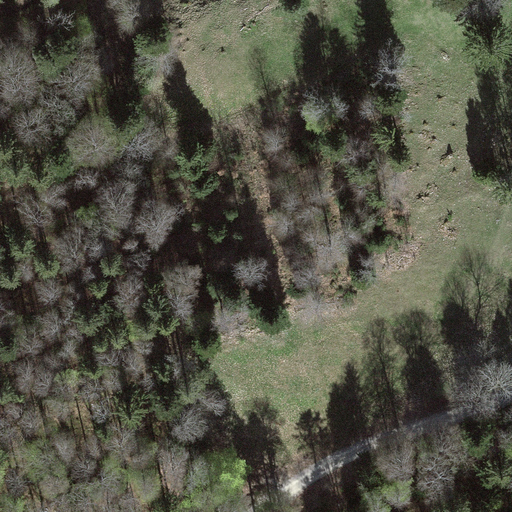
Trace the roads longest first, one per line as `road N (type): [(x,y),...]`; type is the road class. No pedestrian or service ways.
road 1 (track): [(511,200),(480,284),(279,496)]
road 2 (track): [(511,396),(376,442),(279,496)]
